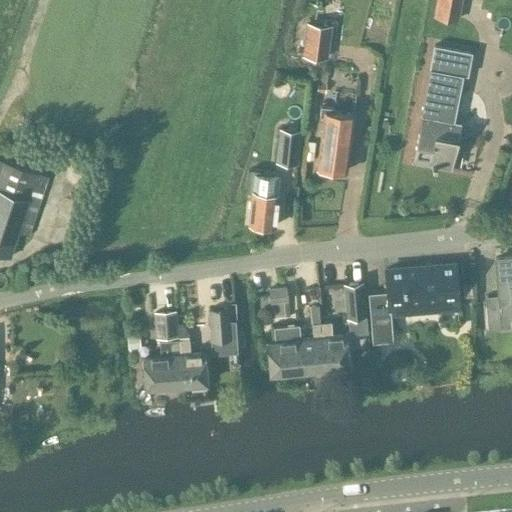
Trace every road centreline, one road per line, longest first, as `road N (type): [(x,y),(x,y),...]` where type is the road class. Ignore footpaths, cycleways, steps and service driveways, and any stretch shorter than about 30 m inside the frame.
road 1 (unclassified): [(0,300),(511,230)]
road 2 (tertiary): [(245,511),(511,476)]
